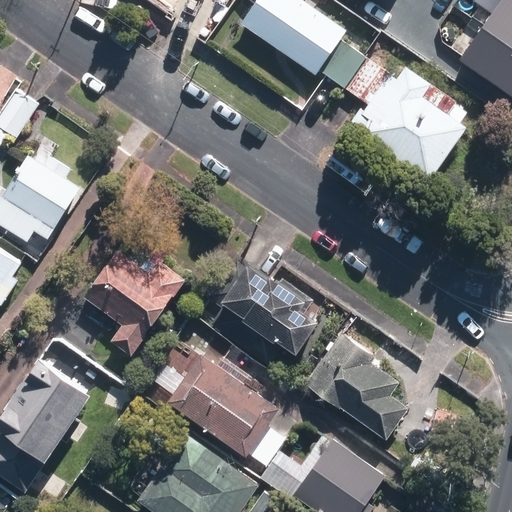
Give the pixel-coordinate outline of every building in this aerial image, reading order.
[(344,87),(366,56),(341,39),(348,30),(304,0),(257,0),(241,24),(317,76),(320,71),(344,87)] [(511,96),(511,0),(475,0),(474,2),(492,13),(460,64),(511,96)] [(366,56),(344,87),(369,104),(362,113),(370,119),(360,133),(432,182),(470,127),(425,96),(433,84),(399,60),(390,73),(366,56)] [(19,135),(43,100),(21,85),(0,115),(0,140),(4,143),(12,130),(19,135)] [(45,162),(31,153),(3,196),(0,194),(0,222),(28,241),(36,229),(49,237),(82,186),(65,176),(71,167),(51,153),(45,162)] [(0,303),(1,304),(19,278),(13,274),(22,261),(0,246),(0,303)] [(132,354),(187,278),(160,258),(150,271),(119,248),(85,294),(122,322),(111,338),(132,354)] [(271,276),(235,251),(233,250),(203,294),(204,295),(220,306),(208,324),(267,364),(283,341),(299,351),(322,318),(305,307),(311,299),(273,273),(271,276)] [(306,382),(387,438),(410,405),(391,392),(400,380),(373,361),(378,354),(343,329),(306,382)] [(265,464),(285,435),(268,424),(281,406),(201,351),(168,401),(247,455),(249,453),(265,464)] [(50,459),(97,391),(42,354),(0,414),(0,425),(3,427),(0,432),(0,474),(24,491),(47,458),(50,459)] [(186,430),(139,499),(157,511),(241,511),(261,482),(186,430)] [(371,511),(376,505),(369,500),(388,474),(334,436),(293,493),(319,511),(371,511)] [(266,485),(247,511),(292,511),(297,507),(266,485)]
